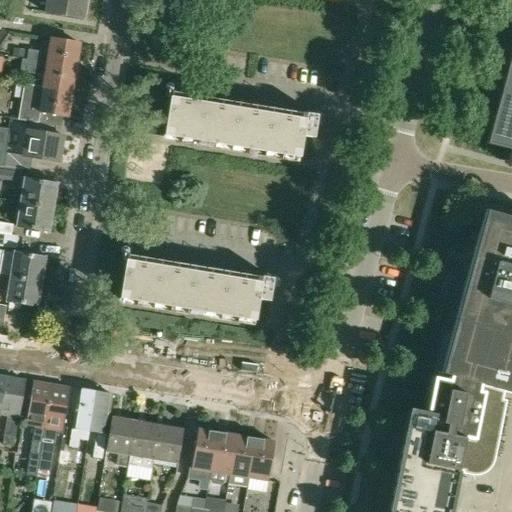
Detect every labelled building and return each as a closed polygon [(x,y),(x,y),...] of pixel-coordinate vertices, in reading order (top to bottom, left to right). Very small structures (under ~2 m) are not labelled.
[(43,0),(42,12),(83,19),(86,0),(43,0)] [(47,63),(76,68),(79,44),(51,39),(47,63)] [(13,48),(12,56),(24,58),(25,50),(13,48)] [(511,48),(505,74),(508,75),(506,82),(503,81),(501,91),(504,92),(502,100),(499,99),(487,143),(511,150),(511,48)] [(27,49),(26,60),(40,62),(41,52),(27,49)] [(45,76),(43,87),(72,92),(76,68),(47,63),(40,62),(26,60),(22,60),(20,71),(28,72),(28,74),(45,76)] [(26,85),(20,120),(32,122),(55,126),(61,126),(63,116),(68,117),(72,92),(43,87),(26,85)] [(314,139),(316,127),(318,116),(308,115),(307,115),(282,111),(169,91),(168,90),(167,97),(168,97),(168,96),(171,97),(164,135),(300,158),(304,137),(314,139)] [(30,131),(54,135),(55,126),(31,122),(30,131)] [(0,166),(4,167),(6,153),(9,128),(0,127),(0,166)] [(22,155),(6,153),(4,167),(22,170),(30,171),(33,158),(60,163),(64,137),(54,135),(30,131),(26,130),(22,155)] [(0,179),(21,182),(22,170),(4,167),(0,166),(0,179)] [(25,177),(21,203),(53,208),(57,183),(25,177)] [(49,231),(53,208),(21,203),(17,226),(49,231)] [(493,461),(493,460),(498,436),(497,435),(504,402),(499,401),(502,391),(511,394),(511,392),(511,217),(485,210),(464,288),(448,283),(438,320),(454,325),(440,374),(448,376),(448,380),(433,377),(425,415),(410,412),(390,511),(448,511),(460,454),(472,457),(472,459),(473,461),(474,463),(476,465),(477,466),(479,467),(482,468),(484,468),(486,467),(488,466),(490,465),(491,463),(493,461)] [(0,223),(0,233),(10,235),(12,225),(0,223)] [(17,236),(10,235),(0,233),(0,246),(14,249),(17,236)] [(0,264),(5,266),(3,276),(41,282),(45,257),(14,252),(14,253),(2,251),(0,262),(0,264)] [(123,259),(125,260),(119,298),(254,320),(258,299),(268,300),(270,288),(272,278),(262,276),(261,276),(124,253),(123,253),(122,260),(123,260),(123,259)] [(3,276),(0,275),(0,290),(8,292),(6,302),(37,307),(41,282),(3,276)] [(25,380),(6,377),(0,413),(0,415),(8,417),(3,445),(13,446),(25,380)] [(38,469),(42,445),(52,385),(34,382),(27,426),(34,427),(26,475),(36,477),(38,469)] [(63,432),(70,388),(52,385),(42,445),(52,447),(55,430),(63,432)] [(96,392),(79,389),(69,446),(77,447),(79,440),(88,441),(89,431),(96,392)] [(113,395),(96,392),(89,431),(97,433),(95,450),(93,458),(102,460),(104,452),(113,395)] [(129,465),(136,421),(112,417),(107,452),(118,454),(116,466),(128,468),(129,465)] [(152,468),(154,460),(160,425),(136,421),(129,465),(152,468)] [(183,428),(160,425),(154,460),(177,464),(183,428)] [(208,490),(209,482),(211,471),(217,431),(198,428),(192,468),(189,468),(187,479),(199,480),(197,489),(208,490)] [(217,431),(211,471),(209,482),(211,485),(219,486),(224,482),(225,474),(229,474),(235,434),(217,431)] [(247,486),(248,477),(254,437),(235,434),(229,474),(228,483),(247,486)] [(268,480),(274,440),(254,437),(248,477),(268,480)] [(61,454),(60,466),(69,467),(70,455),(61,454)] [(123,494),(119,511),(143,511),(145,503),(145,502),(146,498),(123,494)] [(145,503),(143,511),(160,511),(162,506),(145,502),(145,503)]
